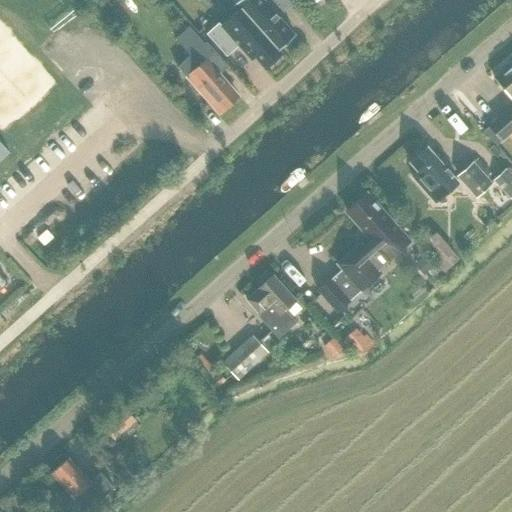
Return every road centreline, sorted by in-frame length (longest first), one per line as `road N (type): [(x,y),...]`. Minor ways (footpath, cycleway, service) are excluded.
road 1 (residential): [(0,488),(511,36)]
road 2 (unclassified): [(0,350),(377,0)]
